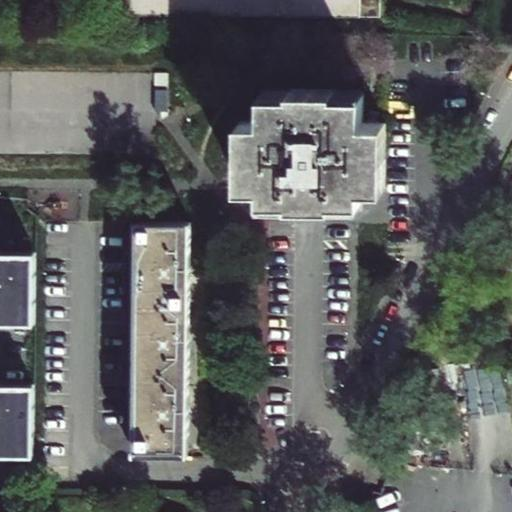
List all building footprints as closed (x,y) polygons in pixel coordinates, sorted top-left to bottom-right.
[(118,0),(131,14),(131,0),(118,0)] [(131,0),(131,14),(380,16),(380,0),(131,0)] [(0,70),(0,153),(154,155),(155,99),(155,89),(168,89),(168,73),(155,73),(155,72),(0,70)] [(378,138),(386,138),(386,121),(379,121),(379,112),(369,112),(369,121),(363,121),(364,93),(336,93),(336,89),(291,89),(291,93),(263,93),(262,120),(240,120),(240,137),(248,137),(248,155),(240,155),(239,187),(262,187),(262,200),(290,200),(335,201),(363,201),(363,188),(385,188),(386,157),(377,156),(378,138)] [(240,155),(248,155),(248,137),(240,137),(240,155)] [(377,156),(386,157),(386,138),(378,138),(377,156)] [(188,449),(190,222),(137,222),(135,449),(188,449)] [(36,252),(0,251),(0,322),(35,323),(36,252)] [(232,378),(228,380),(221,389),(221,400),(228,409),(231,410),(242,410),(245,409),(253,400),(253,390),(246,380),(243,378),(232,378)] [(36,384),(0,383),(0,453),(34,454),(36,384)]
